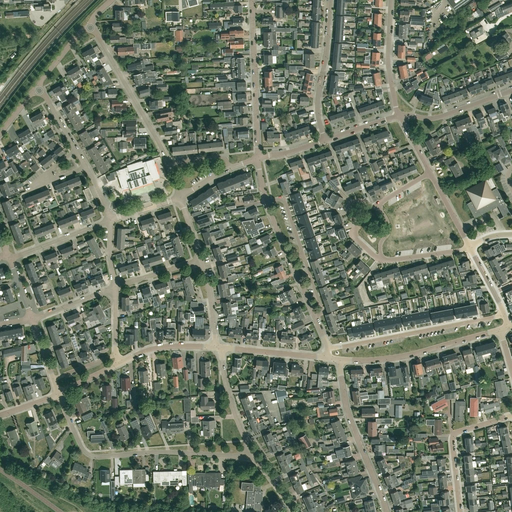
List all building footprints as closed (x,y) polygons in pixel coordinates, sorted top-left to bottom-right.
[(447,0),(448,1),(455,10),(468,0),(447,0)] [(471,3),(469,5),(472,8),(474,7),(478,4),(476,0),(471,3)] [(508,10),(511,8),(511,1),(505,5),(499,7),(497,8),(499,12),(496,14),(498,18),(504,15),(502,11),(505,10),(504,9),(507,8),(508,10)] [(235,5),(235,2),(225,2),(226,6),(224,6),(224,8),(226,8),(226,9),(235,8),(235,12),(242,11),(241,5),(235,5)] [(491,12),(497,8),(502,5),(500,2),(495,5),(489,8),(491,12)] [(320,13),(320,7),(313,6),(313,5),(310,5),(310,7),(306,7),(306,9),(313,9),(313,12),(320,13)] [(400,10),(400,17),(401,17),(401,20),(405,20),(408,20),(408,19),(409,13),(412,13),(412,10),(405,9),(405,11),(400,10)] [(263,25),(270,25),(270,27),(269,27),(277,27),(277,22),(273,22),(273,17),(263,17),(263,25)] [(242,25),(242,22),(244,21),(244,18),(242,18),(233,18),(233,21),(224,21),(225,28),(229,27),(229,26),(234,26),(234,25),(242,25)] [(128,20),(128,19),(121,20),(121,22),(113,23),(113,30),(122,30),(122,26),(126,26),(126,25),(132,24),(132,20),(131,20),(128,20)] [(483,32),(481,27),(470,33),(476,43),(489,35),(487,32),(486,33),(485,31),(483,32)] [(511,40),(507,32),(503,34),(502,32),(495,37),(498,41),(501,40),(503,40),(505,44),(511,40)] [(234,40),(234,39),(228,39),(228,43),(231,43),(231,46),(232,48),(235,47),(235,48),(244,47),(243,39),(234,40)] [(278,46),(278,45),(276,45),(276,39),(264,39),(264,46),(272,45),(273,45),(274,50),(283,50),(285,50),(285,46),(278,46)] [(445,45),(444,43),(436,48),(440,54),(448,49),(446,45),(445,45)] [(87,50),(93,59),(98,56),(96,53),(93,47),(92,46),(89,48),(90,49),(87,50)] [(118,47),(118,54),(120,54),(120,57),(124,57),(124,54),(134,53),(133,48),(133,46),(118,47)] [(93,59),(87,50),(82,53),(86,59),(88,58),(91,62),(93,61),(92,59),(93,59)] [(269,64),(269,63),(272,63),(272,56),(278,56),(278,54),(283,54),(283,50),(274,50),(271,50),(272,54),(264,55),(264,60),(263,60),(263,65),(268,65),(268,64),(269,64)] [(368,59),(368,56),(366,56),(365,58),(365,60),(369,60),(369,64),(361,63),(361,67),(369,67),(369,64),(379,65),(379,58),(370,58),(370,60),(368,59)] [(94,62),(95,64),(97,67),(102,64),(99,59),(94,62)] [(142,67),(142,66),(140,60),(127,63),(129,70),(138,68),(138,69),(141,68),(142,71),(154,68),(153,65),(142,67)] [(73,68),(81,82),(83,80),(81,78),(82,78),(79,73),(82,71),(77,64),(74,65),(75,67),(73,68)] [(400,72),(409,70),(409,68),(408,64),(399,66),(400,72)] [(97,78),(107,72),(104,66),(97,70),(99,74),(96,76),(97,78)] [(78,83),(80,82),(81,82),(73,68),(71,69),(70,68),(67,70),(67,71),(73,80),(73,81),(76,79),(78,83)] [(412,71),(411,68),(409,68),(409,70),(400,72),(401,78),(411,76),(410,72),(413,72),(413,71),(412,71)] [(133,75),(134,79),(148,76),(150,76),(153,76),(153,71),(152,71),(150,69),(144,71),(144,73),(141,74),(141,73),(133,75)] [(503,75),(500,76),(502,82),(508,80),(506,74),(507,73),(507,71),(507,72),(506,70),(504,71),(504,72),(503,73),(502,73),(503,75)] [(312,80),(313,74),(300,71),(300,74),(306,76),(306,78),(312,80)] [(110,78),(107,72),(97,78),(98,78),(100,77),(103,82),(102,83),(102,85),(111,84),(108,79),(110,78)] [(332,74),(331,80),(337,81),(338,79),(344,80),(345,76),(344,76),(345,72),(340,72),(339,75),(334,74),(332,74)] [(371,79),(380,78),(379,72),(373,73),(373,76),(366,77),(366,79),(367,80),(366,79),(369,78),(369,82),(371,81),(371,79)] [(488,87),(494,85),(492,79),(490,72),(487,73),(488,76),(488,77),(488,78),(485,79),(488,87)] [(496,84),(502,82),(500,76),(494,78),(496,84)] [(306,79),(299,77),(299,80),(302,80),(302,81),(305,82),(304,84),(311,86),(312,80),(306,78),(306,79)] [(482,89),(488,87),(485,79),(480,81),(481,83),(480,83),(482,89)] [(413,85),(417,82),(416,80),(411,83),(411,82),(405,86),(406,89),(405,89),(407,93),(411,90),(410,90),(414,87),(413,85)] [(482,89),(480,83),(481,83),(480,81),(480,80),(478,80),(479,84),(474,85),(473,84),(476,92),(482,89)] [(68,98),(66,95),(67,95),(65,91),(67,90),(64,83),(58,86),(67,102),(70,100),(68,98)] [(304,85),(296,83),(295,85),(301,86),(300,90),(303,91),(303,90),(309,92),(311,86),(304,84),(304,85)] [(470,94),(476,92),(473,84),(467,86),(468,88),(470,94)] [(426,88),(424,95),(420,94),(418,100),(425,102),(429,89),(430,86),(427,85),(426,88)] [(67,102),(58,86),(53,89),(57,96),(58,95),(60,99),(61,98),(63,101),(60,102),(62,105),(67,102)] [(343,92),(343,88),(340,88),(340,87),(330,86),(330,92),(332,93),(331,95),(332,98),(339,96),(338,94),(336,94),(336,91),(343,92)] [(450,101),(456,99),(452,86),(451,87),(452,92),(447,93),(448,95),(450,101)] [(455,91),(453,86),(452,86),(456,99),(462,97),(460,91),(459,89),(455,91)] [(150,89),(149,87),(139,90),(141,96),(151,94),(154,93),(153,89),(150,89)] [(445,96),(444,93),(442,87),(439,88),(439,90),(444,103),(450,101),(448,95),(445,96)] [(462,97),(468,95),(466,88),(460,91),(462,97)] [(108,93),(108,97),(117,97),(117,89),(108,89),(108,93)] [(439,100),(438,92),(435,91),(434,93),(431,92),(428,91),(429,89),(425,102),(427,103),(427,104),(427,105),(430,105),(430,104),(431,104),(433,98),(439,100)] [(278,99),(278,93),(268,93),(268,98),(262,98),(262,107),(265,108),(272,108),(272,107),(272,101),(275,100),(275,99),(278,99)] [(308,104),(308,97),(300,97),(299,97),(299,94),(291,93),(291,99),(300,99),(300,104),(308,104)] [(379,109),(385,107),(383,103),(384,103),(382,93),(379,94),(380,101),(377,103),(379,109)] [(121,100),(112,101),(112,106),(114,106),(114,108),(115,108),(116,108),(116,111),(119,111),(120,113),(123,113),(123,112),(123,111),(126,111),(126,103),(123,103),(122,103),(121,103),(121,100)] [(162,107),(162,101),(162,100),(157,100),(150,101),(150,108),(158,107),(162,107)] [(379,109),(377,103),(374,103),(373,100),(371,101),(372,104),(371,105),(373,111),(379,109)] [(347,109),(347,110),(349,117),(356,115),(354,108),(352,105),(353,105),(351,101),(349,102),(350,106),(346,107),(347,109)] [(367,113),(373,111),(371,105),(372,104),(371,101),(368,102),(369,103),(364,105),(367,113)] [(66,113),(81,104),(80,102),(75,105),(73,102),(71,104),(70,103),(63,107),(64,109),(63,110),(64,112),(66,112),(66,113)] [(504,117),(510,114),(509,110),(507,103),(500,105),(503,112),(502,113),(504,117)] [(81,109),(83,108),(81,104),(66,113),(67,113),(70,118),(77,114),(75,112),(78,110),(80,108),(81,109)] [(339,106),(343,119),(349,117),(347,110),(347,109),(342,110),(340,105),(339,106)] [(361,115),(367,113),(364,105),(358,107),(361,115)] [(335,114),(337,121),(343,119),(339,106),(338,106),(338,107),(337,108),(338,110),(337,110),(338,113),(335,114)] [(158,121),(169,119),(168,114),(172,114),(171,107),(160,110),(161,113),(156,114),(158,121)] [(274,115),(274,107),(272,107),(272,108),(265,108),(265,117),(271,117),(271,119),(274,118),(274,115)] [(496,112),(495,107),(488,110),(490,116),(488,116),(489,120),(492,119),(493,120),(498,118),(499,119),(502,118),(499,111),(496,112)] [(41,112),(41,111),(37,113),(38,114),(36,115),(40,121),(43,126),(46,125),(43,119),(45,118),(41,112)] [(70,118),(70,119),(70,120),(71,122),(72,122),(73,124),(73,125),(88,116),(86,112),(84,114),(84,115),(81,117),(82,117),(79,119),(77,114),(70,118)] [(476,114),(481,128),(483,127),(482,124),(486,123),(482,112),(476,114)] [(331,123),(337,121),(335,114),(329,117),(331,123)] [(40,121),(36,115),(31,118),(36,127),(39,125),(38,123),(40,122),(40,121)] [(90,118),(88,116),(73,125),(76,130),(84,126),(82,123),(84,121),(87,119),(90,118)] [(470,117),(465,118),(468,126),(470,131),(470,132),(474,130),(473,125),(470,117)] [(468,126),(465,118),(460,120),(463,128),(466,127),(467,132),(470,131),(468,126)] [(137,128),(137,123),(136,119),(122,120),(122,126),(126,126),(126,128),(137,128)] [(460,133),(458,130),(463,128),(460,120),(455,122),(456,125),(453,126),(455,132),(456,132),(456,134),(453,135),(456,142),(460,140),(458,134),(460,133)] [(165,134),(177,132),(177,129),(181,128),(180,121),(173,122),(174,126),(171,126),(171,127),(164,128),(165,134)] [(497,134),(496,129),(493,122),(489,123),(492,131),(494,135),(496,134),(497,137),(500,136),(499,133),(497,134)] [(293,138),(299,136),(294,123),(293,123),(295,130),(291,132),(293,138)] [(297,128),(295,123),(294,123),(299,136),(305,134),(302,126),(297,128)] [(309,126),(308,124),(302,126),(305,134),(311,132),(309,126)] [(233,130),(233,127),(222,128),(223,128),(224,142),(228,141),(227,131),(233,130)] [(29,141),(32,139),(30,136),(33,134),(29,128),(23,131),(29,141)] [(79,134),(82,140),(89,136),(91,134),(98,130),(97,128),(90,132),(90,131),(87,133),(86,130),(79,134)] [(123,137),(137,136),(137,132),(137,128),(126,128),(126,131),(123,131),(123,137)] [(248,137),(248,129),(238,129),(238,130),(234,130),(234,133),(233,133),(233,135),(234,135),(234,139),(239,139),(239,137),(245,137),(245,138),(248,138),(248,137)] [(293,138),(291,132),(288,133),(287,130),(284,131),(284,134),(287,140),(293,138)] [(389,134),(388,130),(382,132),(384,139),(387,137),(388,142),(393,140),(390,133),(389,134)] [(29,141),(23,131),(21,132),(18,133),(24,144),(29,141)] [(378,132),(378,133),(376,134),(378,141),(377,141),(378,144),(380,143),(380,144),(382,142),(384,141),(383,139),(384,139),(382,132),(381,132),(381,131),(378,132)] [(195,136),(195,132),(189,133),(189,137),(193,137),(193,141),(193,145),(190,145),(191,152),(197,152),(196,144),(196,136),(195,136)] [(89,136),(82,140),(85,146),(93,142),(91,139),(90,138),(92,136),(91,134),(89,136)] [(372,143),(377,141),(378,141),(376,134),(370,136),(372,143)] [(366,146),(372,144),(372,143),(370,136),(364,138),(366,145),(365,145),(366,146)] [(435,142),(439,139),(438,137),(433,139),(432,137),(425,141),(427,146),(435,142)] [(138,149),(138,148),(145,148),(145,138),(134,138),(134,148),(135,148),(136,149),(138,149)] [(363,151),(361,145),(359,138),(353,140),(356,149),(355,147),(358,146),(359,149),(360,149),(361,152),(363,151)] [(175,147),(175,144),(174,143),(174,140),(174,139),(171,139),(172,144),(172,147),(173,154),(179,154),(178,146),(175,147)] [(430,151),(437,146),(436,144),(440,141),(439,139),(435,142),(427,146),(430,151)] [(356,149),(353,140),(347,142),(349,149),(350,148),(351,151),(352,151),(356,149)] [(349,149),(347,142),(341,145),(343,151),(347,149),(349,152),(351,152),(351,151),(350,148),(349,149)] [(53,147),(50,143),(48,145),(51,149),(53,152),(50,154),(55,160),(60,156),(55,150),(53,147)] [(11,148),(18,160),(17,157),(19,155),(17,152),(18,152),(20,151),(16,144),(11,148)] [(337,153),(343,151),(341,145),(335,147),(337,153)] [(60,146),(55,150),(60,156),(65,152),(60,146)] [(88,150),(91,155),(98,151),(97,150),(95,146),(88,150)] [(438,148),(437,146),(430,151),(429,152),(431,155),(432,154),(432,155),(435,153),(437,156),(443,153),(441,150),(442,150),(440,147),(438,148)] [(511,160),(506,150),(505,148),(501,150),(500,148),(496,150),(495,148),(495,146),(488,150),(488,151),(492,158),(496,156),(498,160),(501,158),(505,164),(511,160)] [(14,158),(16,161),(18,160),(11,148),(6,151),(9,157),(11,156),(13,159),(14,158)] [(98,151),(91,155),(91,156),(91,155),(95,161),(102,157),(99,153),(98,151)] [(327,159),(333,157),(331,151),(325,153),(327,159)] [(323,168),(325,168),(322,161),(327,159),(325,153),(319,155),(323,168)] [(47,156),(45,158),(50,164),(55,160),(50,154),(47,156)] [(323,168),(319,155),(313,157),(315,163),(316,165),(320,163),(322,168),(323,168)] [(33,160),(31,157),(28,158),(25,160),(27,163),(29,166),(35,162),(33,160)] [(98,167),(105,163),(104,161),(102,157),(95,161),(98,167)] [(311,172),(313,171),(312,168),(314,168),(313,164),(315,163),(313,157),(307,159),(309,165),(310,168),(311,172)] [(455,163),(452,157),(445,160),(449,167),(448,168),(450,170),(452,169),(456,176),(462,172),(457,162),(455,163)] [(45,168),(50,164),(45,158),(40,162),(45,168)] [(160,178),(154,159),(142,162),(142,160),(127,165),(127,167),(116,170),(117,173),(114,174),(113,173),(112,172),(111,172),(110,172),(110,173),(109,173),(109,174),(109,175),(108,175),(108,176),(109,176),(109,177),(109,178),(110,178),(110,179),(111,179),(112,179),(113,179),(114,178),(114,177),(114,176),(118,175),(122,190),(130,187),(132,195),(135,195),(136,195),(137,194),(139,194),(141,194),(140,193),(147,191),(147,192),(150,191),(151,190),(153,188),(155,188),(152,180),(160,178)] [(298,167),(304,165),(302,159),(296,161),(298,167)] [(412,167),(409,168),(411,174),(417,171),(412,159),(410,160),(411,162),(410,163),(410,164),(412,167)] [(4,161),(3,160),(0,161),(1,163),(0,163),(0,166),(6,177),(8,176),(6,172),(4,169),(7,167),(4,161)] [(14,173),(18,170),(13,161),(9,163),(11,167),(14,173)] [(292,169),(298,167),(296,161),(290,163),(292,169)] [(34,172),(40,167),(36,162),(30,167),(34,172)] [(105,163),(98,167),(101,173),(108,169),(106,165),(105,163)] [(404,170),(402,163),(401,164),(406,176),(411,174),(409,168),(404,170)] [(400,179),(406,176),(401,164),(399,164),(402,170),(397,172),(400,179)] [(368,173),(365,166),(358,168),(362,176),(368,173)] [(391,169),(391,167),(388,168),(391,175),(394,181),(400,179),(397,172),(394,174),(393,170),(392,170),(391,169)] [(289,186),(290,186),(290,183),(292,182),(291,179),(295,178),(293,171),(286,173),(288,180),(280,182),(282,188),(289,186)] [(252,179),(249,172),(246,174),(245,173),(241,175),(241,174),(244,184),(249,182),(250,186),(253,184),(252,179)] [(360,184),(362,183),(363,183),(358,172),(354,174),(357,182),(352,184),(355,190),(359,188),(362,187),(360,184)] [(388,188),(394,186),(388,173),(385,174),(388,181),(385,182),(388,188)] [(240,186),(244,184),(241,174),(236,176),(240,186)] [(75,185),(81,183),(79,176),(73,178),(75,185)] [(240,186),(236,176),(236,177),(232,178),(231,178),(235,188),(240,186)] [(336,186),(340,184),(337,177),(331,180),(336,186)] [(378,179),(378,177),(376,178),(377,182),(380,181),(381,184),(380,184),(382,191),(388,188),(385,182),(384,178),(380,180),(380,179),(378,179)] [(69,187),(75,185),(73,178),(67,181),(69,187)] [(231,191),(231,189),(235,188),(231,178),(227,180),(231,191)] [(231,191),(227,180),(223,182),(222,181),(226,192),(231,191)] [(11,184),(9,181),(0,184),(0,185),(2,190),(16,185),(15,183),(11,184)] [(64,190),(69,187),(67,181),(61,183),(64,190)] [(226,192),(222,181),(217,183),(220,190),(218,192),(219,194),(220,196),(219,194),(226,191),(226,192)] [(376,193),(382,191),(380,184),(381,184),(380,181),(377,182),(378,185),(374,187),(376,193)] [(491,191),(485,181),(467,190),(473,201),(467,204),(474,217),(497,205),(504,217),(510,213),(497,188),(491,191)] [(368,183),(367,182),(365,183),(370,195),(376,193),(374,187),(372,183),(370,183),(369,182),(368,183)] [(58,192),(64,190),(61,183),(55,186),(58,192)] [(347,193),(355,190),(352,184),(344,187),(347,193)] [(4,196),(11,194),(15,192),(13,189),(17,187),(16,185),(2,190),(4,196)] [(285,194),(291,192),(289,186),(282,188),(285,194)] [(215,193),(211,187),(207,190),(213,199),(217,196),(218,197),(220,196),(219,194),(218,192),(215,193)] [(49,199),(48,198),(51,197),(48,189),(42,191),(45,199),(46,199),(46,200),(49,199)] [(213,199),(207,190),(207,191),(203,193),(209,202),(213,199)] [(40,201),(45,199),(42,191),(37,194),(40,201)] [(291,202),(306,197),(305,194),(302,195),(303,195),(301,196),(300,191),(289,195),(292,201),(291,201),(291,202)] [(343,198),(336,194),(335,194),(332,192),(330,197),(329,197),(330,198),(334,199),(340,203),(343,198)] [(204,204),(209,202),(203,193),(199,195),(204,204)] [(40,211),(39,209),(38,205),(36,203),(40,201),(37,194),(31,196),(35,206),(36,210),(37,210),(37,212),(40,211)] [(204,204),(199,195),(199,196),(195,198),(200,207),(204,204)] [(244,197),(243,195),(238,196),(239,202),(244,201),(244,204),(254,202),(253,196),(244,197)] [(34,204),(31,196),(25,198),(28,206),(34,204)] [(340,203),(334,199),(330,198),(329,197),(330,197),(328,196),(325,201),(331,204),(337,208),(340,203)] [(307,199),(306,197),(291,202),(292,206),(293,205),(294,208),(304,204),(303,200),(304,199),(304,200),(307,199)] [(194,210),(196,210),(200,207),(195,198),(190,201),(193,205),(192,206),(194,210)] [(4,208),(13,205),(12,202),(10,203),(9,199),(2,202),(4,208)] [(305,208),(304,204),(294,208),(296,214),(310,209),(309,206),(307,207),(307,208),(305,208)] [(6,214),(14,212),(12,208),(14,208),(13,205),(4,208),(6,214)] [(249,219),(253,218),(251,215),(258,212),(256,207),(249,211),(246,212),(249,219)] [(89,217),(95,215),(93,208),(87,210),(89,217)] [(83,219),(89,217),(87,210),(81,213),(83,219)] [(166,220),(173,218),(170,211),(164,213),(166,220)] [(210,223),(208,217),(211,215),(215,213),(214,211),(204,214),(205,218),(198,220),(200,226),(203,225),(203,226),(207,225),(207,224),(210,223)] [(14,212),(6,214),(9,220),(16,218),(17,217),(16,215),(15,215),(14,212)] [(309,218),(307,212),(297,216),(298,222),(309,218)] [(165,224),(164,221),(166,220),(164,213),(158,215),(160,222),(161,225),(165,224)] [(341,218),(339,213),(333,216),(336,224),(342,221),(343,221),(343,220),(342,218),(341,218)] [(72,224),(78,221),(76,215),(70,217),(72,224)] [(66,226),(72,224),(70,217),(64,219),(66,226)] [(152,234),(155,233),(153,228),(156,227),(153,217),(147,219),(150,229),(152,234)] [(254,220),(253,218),(249,219),(240,220),(242,224),(241,224),(243,228),(244,228),(247,234),(248,234),(249,235),(251,234),(252,237),(260,234),(257,228),(260,227),(261,229),(265,227),(262,220),(258,222),(257,219),(254,220)] [(311,223),(309,218),(298,222),(299,224),(300,227),(311,223)] [(60,228),(66,226),(64,219),(57,221),(60,228)] [(150,229),(147,219),(141,221),(143,227),(143,228),(144,227),(146,226),(148,230),(149,235),(152,234),(150,229)] [(13,231),(20,229),(18,225),(20,225),(19,222),(17,222),(10,225),(13,231)] [(49,232),(55,230),(53,223),(47,226),(49,232)] [(312,229),(311,223),(300,227),(301,230),(302,232),(312,229)] [(130,230),(135,229),(134,225),(129,227),(129,229),(125,229),(125,228),(118,228),(118,234),(125,235),(125,232),(130,232),(130,230)] [(341,225),(338,226),(336,227),(331,228),(333,233),(337,231),(340,239),(347,236),(344,227),(342,228),(341,225)] [(43,235),(49,232),(47,226),(41,228),(43,235)] [(210,233),(209,231),(211,230),(210,226),(203,229),(204,232),(202,232),(204,238),(214,235),(222,232),(221,229),(214,232),(212,232),(210,233)] [(37,237),(43,235),(41,228),(34,230),(37,237)] [(15,237),(22,235),(21,232),(20,229),(13,231),(15,237)] [(314,234),(312,229),(302,232),(304,238),(314,234)] [(214,235),(204,238),(206,244),(216,241),(215,238),(220,236),(219,233),(214,235)] [(24,241),(23,237),(24,237),(23,234),(22,235),(15,237),(17,243),(24,241)] [(252,252),(267,245),(266,243),(271,240),(268,235),(257,239),(260,245),(257,247),(255,246),(251,248),(252,252)] [(319,235),(305,240),(307,246),(317,243),(316,238),(317,238),(317,239),(320,238),(319,235)] [(161,248),(173,244),(180,242),(178,236),(171,238),(172,241),(164,244),(164,245),(160,246),(161,248)] [(90,246),(97,243),(94,237),(87,241),(90,246)] [(182,248),(180,242),(173,244),(174,247),(166,250),(167,253),(182,248)] [(93,252),(100,248),(97,243),(90,246),(93,252)] [(318,247),(317,243),(307,246),(308,248),(307,249),(308,253),(323,247),(322,245),(320,246),(318,247)] [(345,258),(346,259),(349,256),(352,253),(357,248),(352,243),(347,249),(350,251),(347,254),(344,252),(341,254),(345,258)] [(500,253),(506,250),(503,244),(491,250),(490,248),(484,250),(487,256),(493,254),(494,256),(500,253)] [(69,254),(75,252),(72,245),(66,247),(69,254)] [(145,267),(151,265),(148,258),(144,245),(136,248),(138,252),(142,250),(145,259),(142,260),(145,267)] [(157,263),(163,262),(161,255),(160,251),(161,250),(159,245),(156,246),(158,251),(157,251),(158,255),(155,256),(157,263)] [(269,249),(268,245),(252,252),(253,256),(263,251),(265,254),(268,252),(270,257),(277,254),(274,247),(269,249)] [(63,256),(69,254),(66,247),(60,250),(63,256)] [(324,250),(323,247),(308,253),(309,253),(311,259),(321,255),(320,251),(321,250),(322,251),(324,250)] [(96,257),(103,254),(100,248),(93,252),(96,257)] [(184,254),(182,248),(164,254),(166,260),(169,259),(168,257),(171,256),(170,255),(176,253),(177,256),(184,254)] [(357,257),(362,252),(357,248),(352,253),(357,257)] [(217,260),(223,258),(225,257),(224,254),(228,253),(227,250),(215,254),(217,260)] [(59,267),(56,259),(59,258),(56,251),(50,254),(53,260),(54,264),(56,268),(59,267)] [(47,262),(53,260),(50,254),(44,256),(47,262)] [(128,273),(134,271),(131,261),(131,260),(130,256),(129,254),(126,255),(128,261),(127,261),(129,265),(125,266),(128,273)] [(151,265),(157,263),(155,256),(148,258),(151,265)] [(492,266),(498,263),(495,257),(489,260),(492,266)] [(131,261),(134,271),(140,269),(139,264),(140,263),(139,259),(134,260),(131,261)] [(313,268),(320,265),(318,260),(317,259),(311,261),(313,268)] [(360,270),(365,265),(361,260),(356,266),(360,270)] [(449,268),(455,266),(454,260),(447,262),(449,268)] [(466,273),(465,268),(469,267),(468,260),(462,261),(462,265),(458,266),(459,271),(460,274),(466,273)] [(32,262),(30,262),(25,264),(27,270),(36,267),(35,265),(33,265),(32,262)] [(218,266),(220,271),(230,269),(234,268),(234,265),(230,266),(228,267),(228,263),(225,264),(218,266)] [(445,276),(441,263),(435,265),(437,272),(438,275),(441,274),(440,271),(442,270),(444,277),(445,276)] [(500,268),(498,263),(492,266),(495,272),(507,266),(506,265),(500,268)] [(93,268),(91,264),(88,265),(90,269),(91,274),(92,274),(93,277),(90,278),(92,285),(93,286),(96,285),(96,284),(98,283),(96,276),(94,273),(93,268)] [(427,277),(430,277),(429,273),(428,270),(426,264),(420,265),(422,272),(423,275),(426,274),(427,277)] [(278,273),(284,270),(282,265),(275,267),(278,273)] [(315,274),(322,271),(320,265),(313,268),(315,274)] [(370,269),(365,265),(360,270),(365,274),(370,269)] [(433,280),(435,279),(434,276),(435,276),(434,273),(437,272),(435,265),(429,267),(431,273),(433,280)] [(122,275),(128,273),(125,266),(120,268),(122,275)] [(502,271),(501,270),(507,267),(507,266),(495,272),(497,278),(507,273),(505,270),(502,271)] [(29,276),(36,274),(35,270),(37,270),(36,267),(27,270),(29,276)] [(81,277),(80,273),(79,274),(79,273),(77,272),(79,267),(74,269),(76,275),(78,279),(80,282),(82,289),(88,287),(86,280),(84,276),(81,277)] [(402,280),(400,274),(399,267),(392,269),(394,276),(397,275),(398,278),(399,278),(400,281),(402,280)] [(418,280),(414,267),(408,269),(410,275),(414,274),(416,281),(418,280)] [(407,269),(407,268),(404,269),(405,270),(401,271),(403,277),(410,275),(408,269),(407,269)] [(228,276),(227,274),(231,273),(230,269),(220,271),(221,277),(228,276),(228,279),(234,278),(239,277),(246,275),(247,275),(247,272),(245,273),(243,273),(238,274),(228,276)] [(287,276),(284,270),(278,273),(275,274),(276,276),(275,276),(276,277),(279,276),(280,279),(287,276)] [(323,275),(322,271),(315,274),(317,280),(327,276),(327,274),(323,275)] [(390,284),(386,271),(380,273),(383,281),(382,281),(383,284),(388,283),(389,284),(390,284)] [(99,275),(97,272),(94,273),(96,276),(98,283),(101,282),(101,283),(104,281),(104,280),(102,274),(99,275)] [(369,278),(371,283),(373,290),(381,287),(384,286),(383,284),(382,281),(383,281),(380,273),(379,272),(377,273),(377,274),(374,275),(375,277),(369,278)] [(500,283),(506,280),(508,280),(505,274),(507,273),(497,278),(500,283)] [(36,274),(29,276),(31,282),(39,280),(40,279),(39,277),(38,277),(36,274)] [(465,288),(466,288),(472,287),(477,286),(476,281),(477,281),(475,274),(469,275),(469,278),(466,278),(466,281),(462,282),(463,285),(464,288),(465,288)] [(66,288),(65,285),(66,284),(62,275),(59,277),(60,281),(62,286),(63,289),(66,295),(72,293),(69,287),(66,288)] [(76,280),(77,284),(74,285),(76,291),(82,289),(80,282),(78,279),(76,275),(74,276),(75,280),(76,280)] [(181,284),(191,282),(189,275),(182,277),(183,280),(175,283),(174,280),(171,281),(173,287),(176,286),(181,284)] [(330,279),(329,276),(328,276),(327,276),(317,280),(319,286),(326,284),(325,281),(330,279)] [(272,285),(278,283),(276,280),(271,282),(272,285),(273,288),(275,288),(277,287),(278,290),(284,288),(282,285),(282,284),(272,285)] [(166,290),(166,289),(169,288),(167,281),(161,283),(165,294),(168,293),(167,290),(166,290)] [(193,288),(191,282),(181,284),(182,288),(185,287),(186,290),(193,288)] [(165,294),(161,283),(155,285),(157,291),(158,291),(159,295),(165,294)] [(35,293),(43,290),(42,287),(43,287),(42,284),(41,284),(40,284),(33,287),(35,293)] [(327,288),(326,285),(320,288),(322,294),(331,290),(330,287),(327,288)] [(152,293),(150,286),(142,289),(144,296),(145,299),(149,298),(152,296),(152,293)] [(3,290),(4,293),(4,294),(3,294),(4,296),(5,296),(12,293),(10,287),(3,290)] [(191,301),(192,294),(195,294),(193,288),(186,290),(184,290),(186,297),(185,300),(191,301)] [(283,299),(294,294),(292,288),(285,291),(287,294),(283,295),(283,293),(282,293),(279,294),(278,295),(280,300),(281,300),(283,299)] [(60,298),(66,295),(63,289),(58,291),(60,298)] [(43,290),(35,293),(38,299),(46,296),(49,295),(48,292),(45,293),(44,294),(43,290)] [(324,300),(331,298),(330,297),(333,296),(331,290),(322,294),(324,300)] [(174,293),(173,291),(170,292),(172,298),(167,300),(167,302),(172,301),(176,299),(175,296),(174,293)] [(5,299),(6,299),(7,302),(15,300),(12,293),(5,296),(4,296),(5,299)] [(281,300),(280,300),(282,303),(284,302),(289,300),(290,303),(297,300),(294,294),(283,299),(281,300)] [(46,296),(38,299),(40,305),(47,303),(46,299),(47,299),(50,297),(49,295),(46,296)] [(154,305),(150,307),(150,308),(154,307),(159,305),(156,296),(152,297),(154,302),(153,303),(154,305)] [(324,300),(326,306),(337,302),(336,302),(335,300),(333,296),(330,297),(331,298),(324,300)] [(478,307),(481,306),(482,312),(483,312),(483,313),(486,313),(487,312),(486,312),(489,311),(487,303),(484,303),(483,298),(477,300),(478,307)] [(197,302),(191,301),(190,311),(194,310),(195,314),(205,312),(204,305),(198,306),(197,302)] [(338,306),(338,305),(337,302),(326,306),(328,312),(335,310),(334,307),(338,306)] [(81,313),(84,318),(95,313),(102,310),(99,304),(93,307),(94,309),(89,312),(86,314),(85,311),(81,313)] [(231,307),(224,308),(224,310),(223,311),(223,315),(225,314),(232,313),(231,310),(238,309),(238,306),(235,307),(231,307)] [(292,316),(302,311),(300,306),(293,309),(294,311),(289,313),(291,316),(292,316)] [(419,312),(415,313),(417,324),(424,322),(421,307),(418,308),(418,311),(419,311),(419,312)] [(423,307),(421,307),(424,322),(430,321),(428,311),(424,311),(423,310),(424,310),(423,307)] [(410,309),(407,310),(410,325),(410,326),(415,325),(415,324),(417,324),(415,313),(410,314),(410,312),(411,312),(410,309)] [(95,313),(84,318),(85,321),(89,320),(89,319),(93,317),(93,318),(97,316),(98,319),(105,316),(102,310),(95,313)] [(406,315),(402,316),(404,326),(410,325),(407,310),(405,310),(405,313),(406,313),(406,315)] [(304,317),(305,316),(304,314),(303,314),(302,311),(292,316),(291,316),(292,319),(297,317),(298,320),(305,317),(304,317)] [(72,314),(75,321),(81,319),(79,312),(72,314)] [(334,316),(333,312),(326,315),(328,321),(340,316),(339,314),(334,316)] [(395,312),(392,313),(395,328),(395,329),(399,328),(399,327),(402,327),(400,316),(395,317),(395,315),(395,312)] [(391,318),(387,319),(389,329),(395,328),(392,313),(390,313),(389,313),(390,316),(391,316),(391,318)] [(69,323),(75,321),(72,314),(66,317),(69,323)] [(342,316),(340,316),(328,321),(330,327),(339,324),(338,323),(337,324),(335,321),(336,321),(345,317),(345,315),(342,316)] [(378,320),(374,321),(376,332),(378,331),(378,332),(383,331),(383,330),(380,315),(377,316),(377,319),(378,319),(378,320)] [(382,315),(380,315),(383,330),(389,329),(387,319),(383,319),(382,318),(383,318),(382,315)] [(236,316),(230,317),(230,322),(232,322),(231,324),(232,325),(232,329),(229,329),(228,328),(227,328),(226,328),(226,332),(229,333),(228,336),(234,336),(236,322),(236,316)] [(370,323),(365,324),(367,335),(374,333),(371,318),(368,319),(369,322),(370,322),(370,323)] [(360,320),(358,321),(361,336),(365,336),(365,335),(367,335),(365,324),(361,325),(360,323),(361,323),(360,320)] [(352,328),(347,329),(348,330),(348,333),(349,337),(354,336),(354,337),(361,336),(358,321),(355,321),(355,324),(356,324),(357,326),(352,326),(352,328)] [(305,326),(304,323),(297,326),(299,329),(302,328),(308,341),(314,338),(311,331),(308,332),(305,326)] [(47,326),(49,332),(58,330),(57,327),(56,327),(55,324),(52,325),(47,326)] [(340,328),(339,324),(330,327),(332,333),(337,331),(338,335),(348,333),(348,330),(345,331),(343,327),(340,328)] [(147,328),(147,326),(142,327),(143,336),(145,336),(146,340),(153,339),(151,331),(151,328),(147,328)] [(52,339),(59,336),(58,333),(65,330),(65,327),(60,329),(49,332),(52,339)] [(104,327),(98,329),(99,332),(95,334),(96,336),(101,334),(100,334),(100,333),(106,331),(104,327)] [(303,344),(306,343),(306,342),(308,341),(302,328),(299,329),(302,335),(299,336),(302,343),(303,343),(303,344)] [(134,343),(134,335),(138,335),(138,329),(134,329),(131,329),(126,329),(126,333),(126,334),(126,343),(134,343)] [(54,345),(61,342),(59,336),(52,339),(54,345)] [(99,341),(98,338),(95,339),(101,352),(107,350),(105,344),(103,340),(99,341)] [(95,355),(101,352),(95,339),(93,339),(94,342),(96,347),(93,348),(95,355)] [(86,358),(89,357),(87,351),(88,351),(89,350),(86,342),(85,343),(82,344),(84,348),(83,348),(84,352),(79,354),(82,360),(83,360),(84,360),(86,359),(86,358)] [(495,345),(494,342),(488,344),(491,351),(490,352),(493,362),(496,361),(497,361),(495,352),(498,351),(498,349),(496,345),(495,345)] [(477,363),(484,361),(482,354),(490,352),(491,351),(488,344),(476,347),(478,355),(475,356),(477,363)] [(12,355),(21,353),(21,346),(10,349),(12,355)] [(57,356),(65,353),(63,347),(62,347),(55,349),(57,356)] [(3,357),(12,355),(10,349),(4,350),(3,357)] [(474,366),(473,362),(472,356),(473,355),(471,349),(462,351),(466,364),(468,369),(472,368),(473,369),(472,369),(477,385),(483,383),(482,379),(481,380),(479,370),(478,367),(478,366),(477,365),(474,366)] [(60,362),(67,359),(68,359),(67,356),(66,357),(65,353),(57,356),(60,362)] [(452,354),(455,366),(460,365),(462,370),(465,369),(463,361),(459,362),(459,360),(458,355),(457,356),(456,353),(452,354)] [(446,355),(446,354),(443,355),(444,356),(443,356),(444,360),(442,360),(444,365),(445,369),(451,368),(450,365),(447,355),(446,355)] [(455,366),(452,354),(447,355),(450,365),(452,365),(455,375),(457,374),(457,373),(456,368),(455,366)] [(174,368),(183,366),(182,357),(172,358),(174,368)] [(240,367),(241,358),(234,358),(234,366),(232,366),(232,371),(237,371),(237,369),(237,366),(240,367)] [(434,359),(437,367),(438,366),(440,371),(443,370),(443,369),(442,365),(441,360),(439,361),(439,358),(434,359)] [(62,368),(69,365),(67,359),(60,362),(62,368)] [(433,373),(429,360),(425,362),(426,365),(425,365),(426,370),(428,375),(433,373)] [(201,376),(210,375),(209,361),(201,361),(201,376)] [(270,375),(273,375),(279,376),(280,361),(276,361),(276,362),(274,362),(273,367),(273,372),(270,371),(270,373),(270,375)] [(285,362),(280,361),(279,376),(285,376),(285,377),(288,377),(288,372),(285,371),(286,368),(286,363),(285,363),(285,362)] [(164,376),(164,375),(166,374),(165,363),(156,364),(157,375),(160,375),(160,376),(164,376)] [(303,375),(303,369),(299,369),(300,365),(292,364),(291,372),(299,373),(298,374),(303,375)] [(382,371),(382,367),(376,368),(376,375),(376,378),(381,378),(382,381),(382,386),(385,386),(384,377),(383,371),(382,371)] [(358,380),(357,369),(351,370),(351,371),(350,371),(350,375),(351,375),(351,376),(354,376),(354,380),(355,380),(355,383),(352,383),(353,388),(359,387),(358,383),(358,380)] [(140,382),(148,381),(147,370),(139,371),(140,382)] [(37,379),(36,376),(32,377),(34,384),(37,383),(39,389),(45,386),(42,377),(37,379)] [(130,386),(129,377),(128,377),(127,376),(123,377),(123,378),(121,378),(122,390),(129,389),(130,392),(130,401),(136,400),(135,392),(135,386),(130,386)] [(26,379),(26,378),(22,379),(23,380),(21,380),(26,393),(29,392),(29,394),(33,392),(33,391),(34,390),(31,384),(28,385),(26,379)] [(507,394),(504,380),(495,382),(496,387),(497,387),(498,390),(495,391),(497,398),(502,397),(502,396),(507,394)] [(16,394),(22,392),(18,381),(12,383),(14,387),(16,394)] [(10,390),(9,390),(8,386),(7,383),(3,385),(5,392),(7,400),(13,398),(10,390)] [(111,399),(110,385),(102,385),(102,387),(101,387),(100,388),(100,390),(101,391),(103,390),(104,399),(111,399)] [(318,398),(334,396),(333,390),(326,391),(322,392),(322,395),(318,396),(318,398)] [(243,404),(250,401),(248,395),(243,397),(241,398),(240,398),(243,404)] [(354,403),(360,402),(360,405),(363,404),(362,402),(362,399),(369,398),(368,395),(366,395),(363,396),(360,396),(353,397),(354,403)] [(208,401),(207,396),(202,396),(202,402),(200,402),(201,409),(214,408),(214,401),(208,401)] [(431,405),(435,411),(448,405),(444,399),(444,396),(437,399),(438,401),(431,405)] [(80,413),(87,410),(86,406),(87,405),(84,398),(75,402),(80,413)] [(251,404),(250,401),(243,404),(245,409),(255,405),(254,403),(251,404)] [(465,407),(465,402),(460,402),(456,402),(455,420),(462,420),(463,407),(465,407)] [(500,409),(498,402),(488,404),(488,403),(483,405),(482,403),(480,403),(480,410),(484,409),(485,413),(500,409)] [(254,410),(252,407),(256,406),(255,405),(245,409),(247,415),(254,412),(258,411),(257,409),(254,410)] [(319,411),(324,411),(324,413),(329,412),(330,415),(337,414),(336,408),(329,409),(328,406),(323,407),(319,408),(319,411)] [(362,417),(375,416),(378,416),(378,413),(375,413),(375,408),(362,408),(362,417)] [(57,422),(52,411),(45,415),(46,418),(47,418),(50,424),(57,422)] [(247,415),(249,421),(257,418),(259,417),(257,411),(254,412),(247,415)] [(156,425),(161,423),(157,414),(152,416),(156,425)] [(155,427),(150,415),(145,417),(147,421),(143,423),(145,426),(141,428),(140,428),(145,438),(152,435),(150,429),(155,427)] [(258,420),(257,418),(249,421),(248,422),(249,424),(250,424),(251,424),(252,426),(259,423),(264,421),(263,418),(261,419),(258,420)] [(274,423),(272,418),(269,419),(271,425),(268,426),(269,429),(276,426),(280,425),(279,422),(275,424),(275,423),(274,423)] [(336,421),(335,419),(331,421),(331,422),(332,424),(327,426),(328,428),(333,426),(333,427),(341,424),(339,419),(336,421)] [(426,424),(433,425),(434,425),(434,434),(441,434),(442,420),(433,419),(426,419),(426,424)] [(204,435),(213,435),(213,425),(215,425),(215,420),(203,421),(204,435)] [(37,427),(35,421),(27,423),(31,436),(36,434),(38,440),(45,437),(41,426),(37,427)] [(166,422),(166,421),(162,421),(163,430),(165,430),(165,429),(166,429),(167,433),(175,432),(174,421),(174,423),(170,423),(170,422),(166,422)] [(175,432),(184,432),(183,421),(174,421),(175,432)] [(123,425),(122,423),(118,424),(119,427),(118,428),(121,435),(118,436),(118,437),(119,440),(120,440),(122,439),(123,440),(130,437),(125,425),(123,425)] [(260,426),(259,423),(252,426),(254,432),(261,429),(266,427),(265,425),(260,426)] [(343,429),(341,424),(333,427),(333,426),(328,428),(329,431),(334,429),(335,432),(343,429)] [(13,445),(20,443),(15,428),(8,431),(13,445)] [(332,439),(337,437),(345,434),(343,429),(335,432),(336,435),(331,437),(332,439)] [(91,442),(105,442),(104,431),(100,432),(100,433),(91,434),(91,442)] [(272,435),(271,431),(263,434),(266,440),(276,435),(276,434),(272,435)] [(304,449),(311,446),(305,434),(298,438),(304,449)] [(345,434),(337,437),(332,439),(333,442),(333,444),(347,439),(347,438),(348,437),(346,434),(345,434)] [(55,445),(61,437),(58,435),(52,442),(55,445)] [(268,446),(275,443),(279,441),(277,436),(276,435),(266,440),(268,446)] [(436,443),(435,438),(429,439),(429,445),(432,445),(432,446),(430,446),(429,448),(430,451),(431,452),(433,452),(433,451),(443,450),(442,442),(438,443),(436,443)] [(280,444),(277,446),(275,443),(268,446),(270,451),(275,449),(276,452),(279,450),(282,449),(281,446),(280,444)] [(285,455),(284,452),(287,451),(286,449),(279,451),(280,454),(277,455),(279,461),(286,458),(292,455),(291,453),(285,455)] [(331,454),(332,459),(339,458),(342,457),(345,456),(352,455),(351,450),(337,453),(336,453),(336,454),(335,454),(331,454)] [(65,458),(59,454),(60,453),(57,451),(52,458),(48,455),(44,461),(49,464),(52,460),(59,465),(65,458)] [(377,461),(379,466),(386,464),(384,458),(385,458),(385,455),(381,455),(381,458),(383,458),(377,461)] [(279,461),(281,466),(289,463),(291,462),(288,457),(286,458),(279,461)] [(357,466),(355,460),(341,463),(342,466),(347,465),(347,468),(357,466)] [(382,472),(388,469),(391,468),(390,465),(392,464),(391,462),(389,462),(386,464),(379,466),(382,472)] [(84,476),(83,477),(82,480),(85,482),(87,479),(89,473),(86,471),(87,469),(80,466),(81,465),(75,463),(72,471),(84,476)] [(284,472),(291,469),(289,463),(281,466),(284,472)] [(309,474),(306,466),(300,469),(301,471),(304,470),(306,476),(309,474)] [(344,476),(358,473),(357,466),(347,468),(348,472),(343,473),(344,476)] [(133,483),(133,469),(120,469),(120,478),(124,478),(124,483),(133,483)] [(133,469),(133,483),(133,486),(146,486),(146,483),(146,480),(148,480),(148,474),(146,474),(146,469),(133,469)] [(109,484),(109,481),(110,481),(110,470),(101,470),(101,481),(105,481),(105,484),(109,484)] [(182,470),(169,471),(169,485),(178,484),(178,479),(182,479),(182,484),(187,484),(187,475),(182,475),(182,471),(182,470)] [(169,485),(169,471),(160,471),(160,476),(156,476),(156,471),(153,471),(153,480),(160,480),(160,483),(160,485),(169,485)] [(215,486),(219,486),(219,491),(220,491),(223,491),(224,479),(220,479),(220,476),(221,476),(221,472),(205,473),(206,486),(215,486)] [(197,486),(206,486),(205,473),(192,473),(192,476),(192,478),(192,483),(189,483),(190,492),(193,492),(193,485),(197,485),(197,486)] [(292,482),(299,479),(297,473),(290,476),(292,482)] [(386,482),(396,478),(395,475),(391,477),(390,474),(389,474),(384,477),(386,482)] [(360,480),(359,480),(359,477),(349,479),(350,485),(355,484),(356,488),(366,486),(365,484),(367,483),(366,480),(365,480),(364,479),(360,480)] [(389,488),(399,484),(396,478),(386,482),(389,488)] [(294,487),(302,484),(299,479),(292,482),(291,482),(293,486),(294,485),(294,487)] [(262,491),(260,491),(259,491),(255,490),(255,487),(260,488),(261,488),(261,485),(254,485),(254,483),(242,482),(241,490),(247,490),(246,506),(246,510),(261,511),(262,504),(263,491),(262,491)] [(297,493),(304,490),(302,484),(294,487),(297,493)] [(366,487),(366,486),(356,488),(357,492),(352,493),(353,499),(363,497),(363,494),(363,493),(367,492),(367,491),(368,491),(367,487),(366,487)] [(315,491),(311,493),(310,491),(304,494),(305,496),(303,497),(305,502),(315,498),(317,497),(315,491)] [(403,495),(392,498),(394,504),(399,503),(401,502),(400,500),(406,497),(405,494),(403,495)] [(314,502),(313,500),(315,499),(315,498),(305,502),(308,508),(323,502),(323,501),(318,503),(317,501),(314,502)] [(366,508),(374,506),(373,500),(365,501),(366,508)] [(317,511),(321,511),(325,510),(326,509),(327,510),(329,509),(329,508),(331,507),(330,504),(327,505),(328,506),(325,507),(323,502),(308,508),(309,511),(314,511),(317,511)]
